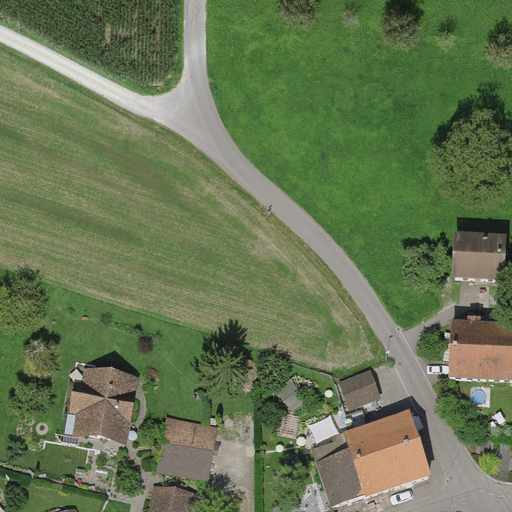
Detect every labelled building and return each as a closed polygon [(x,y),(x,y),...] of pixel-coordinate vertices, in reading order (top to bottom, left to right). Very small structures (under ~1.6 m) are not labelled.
[(502,283),(504,245),(458,243),(456,280),(502,283)] [(511,333),(454,331),(451,382),(511,384),(511,333)] [(141,383),(83,374),(72,440),(131,449),(141,383)] [(372,375),(341,387),(352,416),(383,404),(372,375)] [(216,433),(169,423),(158,476),(205,486),(216,433)] [(358,511),(435,490),(416,424),(345,444),(350,461),(318,470),(330,511),(358,511)] [(191,511),(194,500),(155,492),(151,511),(191,511)]
